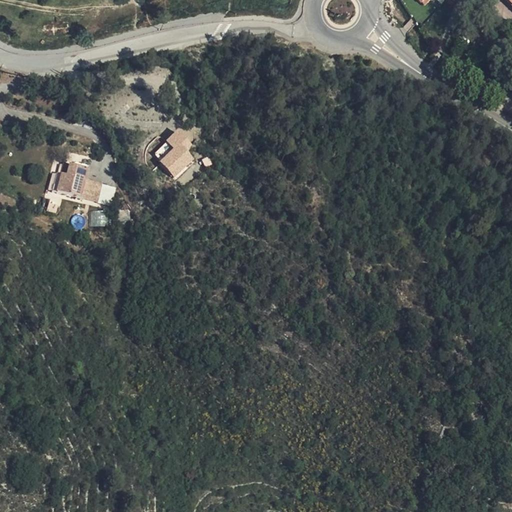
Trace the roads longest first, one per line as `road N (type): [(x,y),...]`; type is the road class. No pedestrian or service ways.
road 1 (residential): [(0,51),(59,63),(185,33),(319,28)]
road 2 (tertiary): [(511,127),(400,59)]
